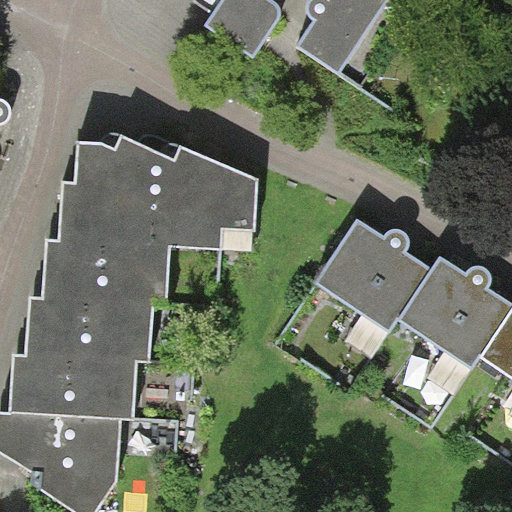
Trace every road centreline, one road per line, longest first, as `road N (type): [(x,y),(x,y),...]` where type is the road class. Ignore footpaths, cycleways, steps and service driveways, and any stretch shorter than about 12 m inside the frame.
road 1 (residential): [(93,24),(334,167),(511,238)]
road 2 (residential): [(93,24),(44,121),(0,246)]
